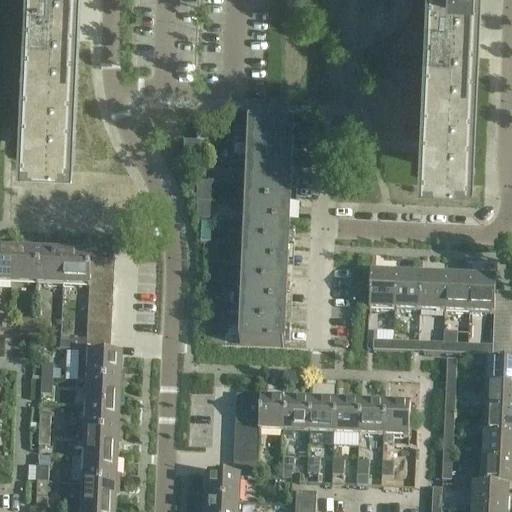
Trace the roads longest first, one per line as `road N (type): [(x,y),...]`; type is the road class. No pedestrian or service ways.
road 1 (residential): [(166,511),(173,237),(111,84),(115,0)]
road 2 (residential): [(321,230),(511,236)]
road 3 (residential): [(511,182),(511,60)]
road 4 (residential): [(313,350),(321,230)]
